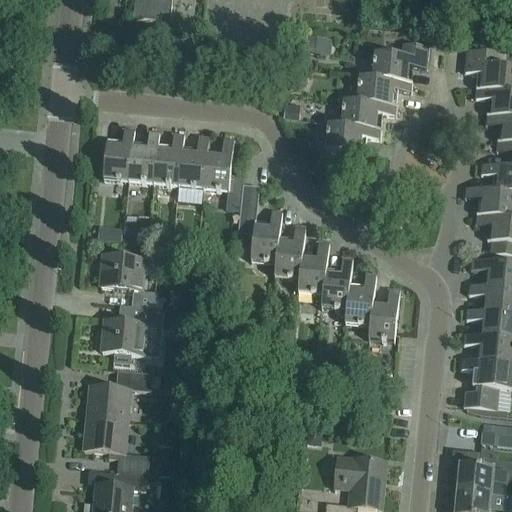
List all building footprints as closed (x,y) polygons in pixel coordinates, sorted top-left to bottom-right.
[(135,0),(133,22),(169,26),(171,0),(135,0)] [(124,35),(121,61),(150,64),(153,37),(124,35)] [(300,56),(315,57),(317,41),(302,40),(300,56)] [(370,82),(408,86),(410,71),(427,72),(429,49),(402,47),(401,59),(372,56),(370,82)] [(481,93),(511,97),(511,71),(506,71),(507,59),(467,54),(465,76),(482,78),(481,93)] [(312,62),(300,61),(299,71),(311,72),(312,62)] [(356,106),(393,109),(394,94),(412,96),(412,86),(408,86),(370,82),(358,81),(355,106),(356,106)] [(511,97),(481,93),(476,92),(476,102),(493,104),(491,119),(511,121),(511,97)] [(377,133),(377,132),(378,118),(396,120),(397,110),(393,109),(356,106),(355,106),(343,104),(341,129),(340,129),(377,133)] [(300,108),(285,107),(284,122),(299,123),(300,108)] [(511,121),(491,119),(487,118),(486,128),(503,130),(502,144),(501,145),(511,146),(511,121)] [(340,129),(341,129),(328,128),(326,153),(365,157),(366,142),(380,144),(381,133),(377,132),(377,133),(340,129)] [(107,144),(103,184),(129,187),(132,151),(134,133),(124,132),(123,145),(107,144)] [(146,152),(132,151),(129,187),(154,189),(156,153),(157,153),(159,136),(149,135),(146,152)] [(172,155),(157,153),(156,153),(154,189),(178,191),(182,156),(184,138),(174,137),(172,155)] [(197,158),(182,156),(178,191),(203,194),(207,159),(209,141),(199,140),(197,158)] [(222,160),(207,159),(203,194),(228,196),(234,144),(223,142),(222,160)] [(511,146),(501,145),(502,144),(498,144),(496,155),(511,156),(511,146)] [(511,171),(482,168),(481,178),(498,180),(497,194),(496,195),(511,196),(511,171)] [(511,196),(496,195),(497,194),(466,191),(465,201),(482,203),(481,217),(481,218),(511,222),(511,196)] [(277,268),(279,246),(282,215),(272,214),(271,227),(253,226),(256,193),(242,192),(237,243),(253,244),(251,266),(276,269),(277,268)] [(511,222),(481,218),(481,217),(477,217),(476,227),(489,229),(487,245),(491,246),(490,258),(511,259),(511,222)] [(275,281),(300,284),(301,284),(302,262),(302,261),(305,231),(295,230),(293,247),(279,246),(277,268),(276,269),(275,281)] [(114,231),(113,244),(121,245),(122,232),(114,231)] [(299,297),(323,300),(324,299),(326,277),(329,247),(319,246),(317,263),(302,261),(302,262),(301,284),(300,284),(299,297)] [(133,295),(131,311),(156,314),(158,297),(142,295),(145,264),(104,259),(101,291),(133,295)] [(322,313),(346,316),(347,316),(349,293),(352,262),(342,261),(340,278),(326,277),(324,299),(323,300),(322,313)] [(487,291),(511,293),(511,267),(473,264),(471,274),(489,276),(487,290),(487,291)] [(345,329),(370,332),(371,331),(372,309),(373,309),(376,278),(365,277),(364,294),(349,293),(347,316),(346,316),(345,329)] [(485,316),(511,318),(511,293),(487,291),(487,290),(470,288),(469,299),(486,301),(484,315),(485,316)] [(232,293),(230,311),(244,313),(246,295),(232,293)] [(369,344),(395,347),(400,294),(389,293),(388,310),(373,309),(372,309),(371,331),(370,332),(369,344)] [(105,325),(102,357),(143,361),(146,329),(154,330),(156,314),(131,311),(130,327),(105,325)] [(482,341),(511,344),(511,318),(485,316),(484,315),(467,313),(466,324),(483,326),(482,340),(482,341)] [(481,351),(479,365),(479,366),(511,369),(511,344),(482,341),(482,340),(465,338),(463,349),(481,351)] [(321,356),(319,373),(330,374),(331,357),(321,356)] [(479,366),(479,365),(462,363),(461,374),(474,375),(472,397),(461,396),(459,411),(493,415),(495,393),(511,394),(511,369),(479,366)] [(87,423),(127,427),(130,395),(151,397),(152,378),(117,375),(115,392),(90,390),(87,423)] [(117,478),(147,481),(149,461),(124,458),(127,427),(87,423),(84,455),(109,457),(108,462),(118,463),(117,478)] [(511,430),(483,427),(480,447),(511,450),(511,430)] [(161,451),(158,480),(174,482),(177,452),(161,451)] [(457,494),(491,498),(493,472),(479,470),(480,456),(453,453),(450,482),(458,483),(457,494)] [(325,511),(380,511),(385,466),(335,461),(332,494),(350,496),(348,510),(326,508),(325,511)] [(147,481),(117,478),(116,491),(96,489),(94,511),(130,511),(131,506),(144,507),(147,481)] [(447,504),(446,511),(489,511),(491,498),(457,494),(456,505),(447,504)]
